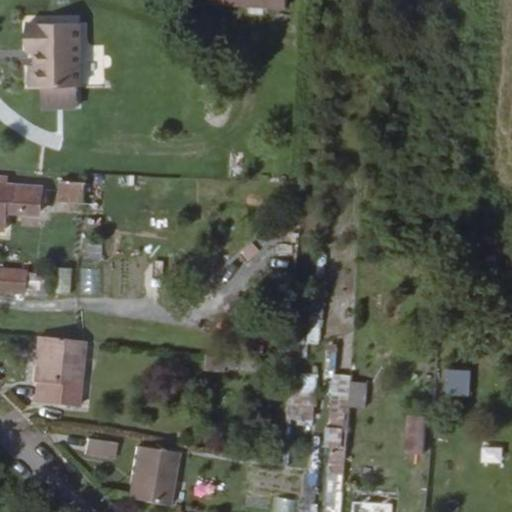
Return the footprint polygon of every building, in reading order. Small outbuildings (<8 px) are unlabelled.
[(206,0),(206,5),(283,9),(283,0),(206,0)] [(40,58),(40,71),(40,94),(45,93),(46,114),(81,112),(81,92),(84,92),(81,29),(25,31),(26,58),(40,58)] [(40,94),(40,71),(31,71),(31,94),(40,94)] [(0,215),(13,215),(21,215),(22,190),(10,190),(11,183),(0,182),(0,215)] [(63,207),(88,210),(89,192),(64,189),(63,207)] [(46,191),(22,190),(21,215),(45,217),(46,191)] [(0,215),(0,229),(13,231),(13,215),(0,215)] [(35,297),(36,277),(5,276),(4,297),(35,297)] [(60,277),(36,277),(35,297),(59,298),(60,277)] [(349,328),(334,327),(331,367),(346,368),(349,328)] [(123,390),(125,368),(73,360),(69,403),(95,406),(96,387),(115,389),(123,390)] [(468,394),(469,369),(445,368),(444,394),(468,394)] [(330,374),(329,397),(349,398),(349,374),(330,374)] [(314,376),(291,375),(290,421),(313,421),(314,376)] [(366,377),(351,376),(350,401),(365,402),(366,377)] [(423,452),(426,415),(410,413),(407,450),(423,452)] [(323,426),(322,446),(339,446),(340,427),(323,426)] [(480,445),(479,462),(501,462),(501,446),(480,445)] [(122,453),(93,449),(91,463),(120,468),(122,453)] [(141,510),(151,511),(176,511),(184,462),(142,457),(138,485),(146,486),(141,510)] [(135,508),(141,510),(146,486),(138,485),(135,508)] [(392,511),(393,502),(354,499),(353,511),(392,511)]
